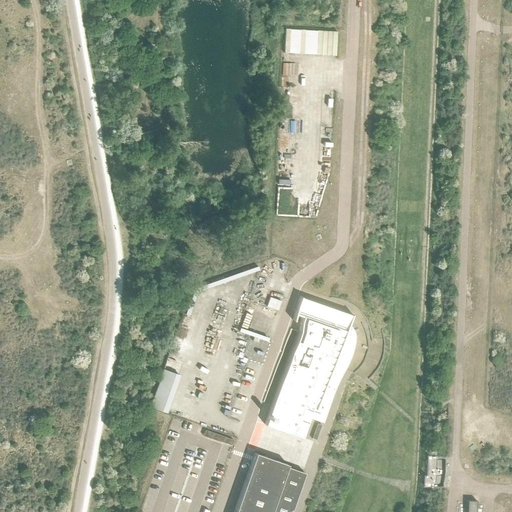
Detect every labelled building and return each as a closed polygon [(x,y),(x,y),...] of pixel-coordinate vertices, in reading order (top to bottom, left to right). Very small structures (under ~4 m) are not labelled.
[(284,55),(335,56),(337,32),(285,30),(284,55)] [(348,362),(351,355),(353,348),(354,340),(354,338),(354,336),(354,333),(353,329),(351,326),(348,324),(352,314),(351,314),(349,318),(343,316),(344,314),(344,313),(303,299),(302,299),(297,314),(298,315),(302,316),(297,331),(264,424),(301,437),(308,417),(322,422),(332,395),(337,383),(342,372),(344,369),(348,362)] [(290,511),(304,473),(286,466),(287,464),(254,453),(233,511),(290,511)] [(423,475),(423,488),(438,488),(439,457),(427,457),(426,475),(423,475)] [(475,511),(476,500),(467,500),(466,511),(475,511)]
